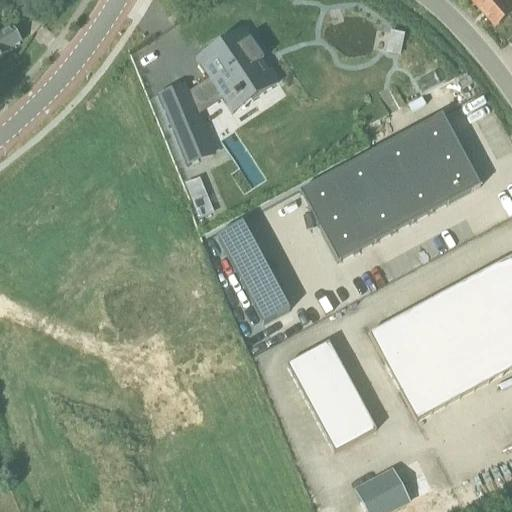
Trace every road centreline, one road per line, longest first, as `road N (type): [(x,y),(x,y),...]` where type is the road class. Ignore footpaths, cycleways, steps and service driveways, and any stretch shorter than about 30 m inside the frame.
road 1 (residential): [(10,128),(166,511)]
road 2 (unclassified): [(10,128),(60,83),(119,0)]
road 3 (unclassified): [(433,0),(460,21),(511,93)]
